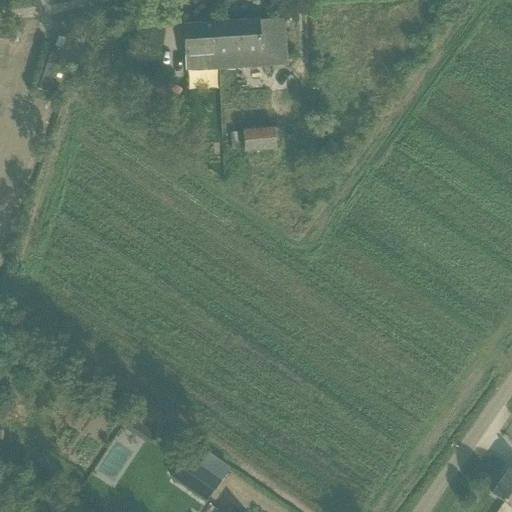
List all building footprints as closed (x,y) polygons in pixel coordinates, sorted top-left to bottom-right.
[(285,54),(283,20),(282,20),(214,24),(216,55),(232,54),(232,59),(238,58),(239,68),(265,66),(264,55),(285,54)] [(216,55),(214,24),(183,26),(185,58),(206,57),(207,70),(239,68),(238,58),(232,59),(232,54),(216,55)] [(95,70),(104,47),(92,43),(84,65),(95,70)] [(157,74),(136,110),(161,124),(182,90),(157,74)] [(274,128),(242,131),(243,154),(276,151),(274,128)] [(336,166),(347,151),(331,140),(320,156),(336,166)] [(126,426),(135,432),(141,422),(132,416),(126,426)] [(221,482),(204,471),(185,457),(170,478),(206,503),(221,482)] [(511,471),(510,470),(492,496),(511,509),(511,471)]
